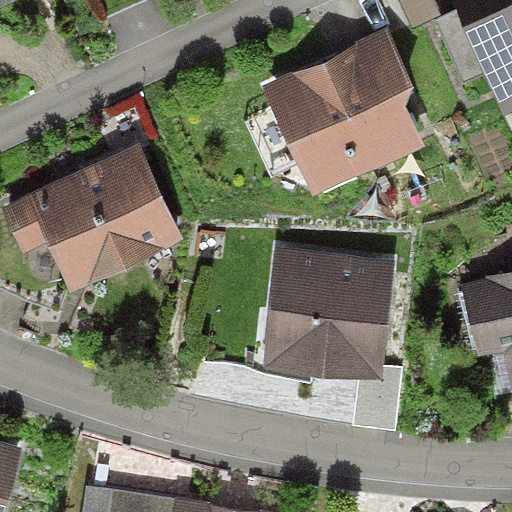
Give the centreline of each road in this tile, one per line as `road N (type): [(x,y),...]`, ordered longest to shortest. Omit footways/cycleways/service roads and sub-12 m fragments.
road 1 (residential): [(0,356),(212,426),(331,448),(511,461)]
road 2 (residential): [(0,138),(300,0)]
